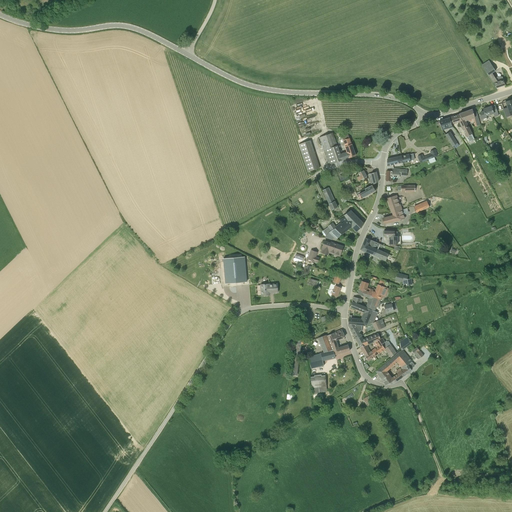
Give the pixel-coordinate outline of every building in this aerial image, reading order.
[(492,73),(495,71),(489,61),(482,66),(496,88),(505,85),(502,77),(498,77),(495,78),(492,73)] [(507,106),(503,107),(506,117),(511,115),(511,96),(505,99),(507,106)] [(483,109),(484,111),(480,113),(481,116),(479,116),(481,121),(483,121),(487,119),(486,117),(494,114),(495,117),(499,116),(495,105),(483,109)] [(460,115),(462,120),(465,120),(466,122),(466,121),(475,118),(478,117),(477,113),(473,114),(472,109),(459,114),(460,115)] [(472,134),(466,121),(466,122),(465,120),(462,120),(460,115),(450,118),(452,125),(459,122),(469,142),(474,139),(472,134)] [(453,127),(452,125),(450,118),(439,121),(439,122),(440,125),(442,131),(453,127)] [(445,135),(449,140),(454,137),(450,132),(445,135)] [(320,137),(329,165),(343,160),(340,154),(337,146),(333,133),(320,137)] [(449,141),(452,146),(457,143),(454,138),(449,141)] [(349,158),(355,156),(350,140),(344,143),(345,146),(346,152),(340,154),(343,160),(349,158)] [(493,143),(489,146),(495,152),(499,149),(493,143)] [(418,156),(420,163),(428,159),(428,160),(431,158),(434,157),(438,156),(435,149),(430,152),(431,155),(423,158),(422,155),(418,156)] [(409,155),(401,156),(403,162),(403,164),(411,162),(409,155)] [(387,166),(387,169),(392,168),(394,168),(393,165),(403,162),(401,156),(387,160),(387,166)] [(305,163),(308,172),(320,168),(317,159),(305,163)] [(392,168),(392,171),(386,171),(386,181),(391,181),(391,178),(393,178),(393,177),(399,177),(399,175),(407,176),(408,169),(394,168),(392,168)] [(358,173),(362,180),(367,177),(363,171),(358,173)] [(368,174),(371,185),(372,185),(378,182),(376,172),(368,174)] [(372,185),(371,185),(365,189),(366,190),(357,195),(358,197),(361,195),(362,198),(375,191),(372,185)] [(322,190),(329,204),(332,210),(338,207),(335,201),(328,188),(322,190)] [(397,196),(388,198),(392,212),(402,209),(401,205),(400,205),(397,196)] [(416,212),(420,211),(429,207),(426,201),(414,207),(416,212)] [(405,219),(402,209),(392,212),(393,216),(383,218),(384,224),(405,219)] [(351,210),(345,216),(347,219),(351,227),(357,232),(362,227),(361,227),(364,224),(351,210)] [(336,227),(335,228),(341,234),(342,235),(347,231),(351,227),(347,219),(340,224),(336,227)] [(328,226),(331,231),(335,228),(336,227),(333,223),(328,226)] [(326,236),(324,233),(323,231),(319,226),(316,229),(325,236),(326,236)] [(341,234),(335,228),(331,231),(326,236),(325,237),(332,239),(334,237),(336,240),(341,234)] [(384,236),(389,236),(390,236),(390,244),(401,244),(401,236),(397,236),(397,231),(395,231),(384,231),(384,236)] [(366,238),(363,243),(375,248),(378,249),(380,244),(366,238)] [(331,242),(331,243),(324,241),(321,250),(322,251),(321,253),(328,255),(329,252),(340,256),(343,247),(331,242)] [(375,248),(363,243),(361,249),(374,255),(379,258),(379,259),(385,261),(388,254),(378,249),(375,248)] [(308,260),(314,262),(316,257),(318,252),(311,250),(308,260)] [(225,261),(227,286),(240,285),(244,285),(249,284),(247,259),(225,261)] [(402,282),(402,280),(404,275),(397,273),(395,280),(402,282)] [(310,278),(308,284),(316,287),(318,281),(310,278)] [(362,282),(359,291),(379,298),(381,299),(382,296),(385,297),(388,289),(384,287),(386,282),(380,280),(378,285),(378,284),(376,289),(373,288),(373,289),(367,287),(369,284),(362,282)] [(277,283),(261,284),(261,296),(270,295),(270,293),(278,292),(277,283)] [(341,287),(336,285),(332,294),(337,295),(341,287)] [(379,298),(359,291),(358,294),(369,297),(366,307),(375,311),(376,307),(378,308),(381,299),(379,298)] [(378,312),(375,311),(366,307),(360,305),(352,301),(351,307),(356,308),(364,312),(361,320),(354,319),(351,318),(352,315),(349,315),(348,324),(362,325),(366,326),(367,325),(374,322),(378,312)] [(386,312),(394,310),(392,303),(384,305),(386,312)] [(373,323),(376,331),(385,327),(383,323),(379,325),(377,321),(373,323)] [(362,330),(362,325),(348,324),(356,339),(361,337),(362,336),(359,331),(362,330)] [(318,338),(324,352),(333,350),(339,348),(336,340),(344,337),(342,330),(335,332),(335,333),(327,336),(326,335),(318,338)] [(358,342),(361,348),(363,347),(365,346),(367,345),(374,342),(381,339),(377,333),(363,340),(358,342)] [(376,347),(371,351),(375,356),(385,349),(385,348),(382,344),(385,342),(382,338),(381,339),(374,342),(376,346),(375,347),(376,347)] [(339,348),(333,350),(335,355),(350,351),(348,345),(339,348)] [(361,348),(365,355),(370,352),(371,352),(370,351),(368,347),(367,345),(365,346),(363,347),(361,348)] [(385,348),(385,349),(391,357),(396,353),(391,345),(390,345),(385,348)] [(415,366),(411,362),(412,362),(403,350),(402,351),(394,358),(397,362),(402,370),(406,375),(412,370),(411,369),(415,366)] [(423,356),(419,350),(415,354),(419,359),(423,356)] [(372,358),(374,357),(375,356),(371,351),(370,351),(371,352),(370,352),(365,355),(365,356),(368,361),(372,358)] [(389,373),(387,371),(397,362),(394,358),(377,372),(382,379),(389,373)] [(406,375),(402,370),(400,368),(396,371),(397,373),(392,378),(395,383),(406,375)] [(395,383),(392,378),(389,373),(382,379),(386,385),(390,383),(390,384),(395,383)] [(327,392),(325,375),(321,376),(321,374),(314,375),(314,376),(311,377),(313,393),(327,392)] [(367,406),(372,403),(369,396),(363,399),(367,406)]
